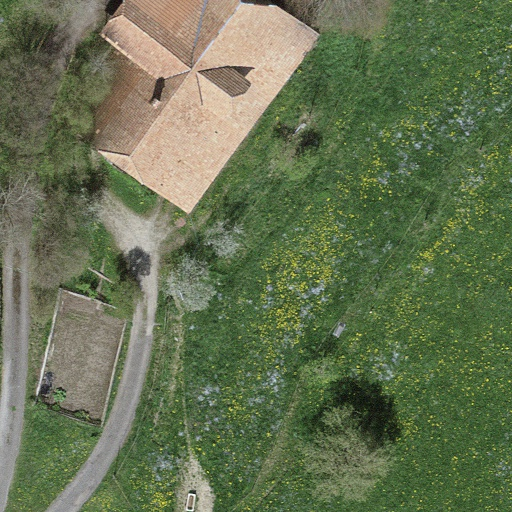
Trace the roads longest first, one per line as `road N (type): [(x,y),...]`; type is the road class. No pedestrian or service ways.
road 1 (track): [(93,0),(62,51),(28,140),(18,379),(0,471)]
road 2 (track): [(67,511),(126,411),(146,301),(148,232)]
